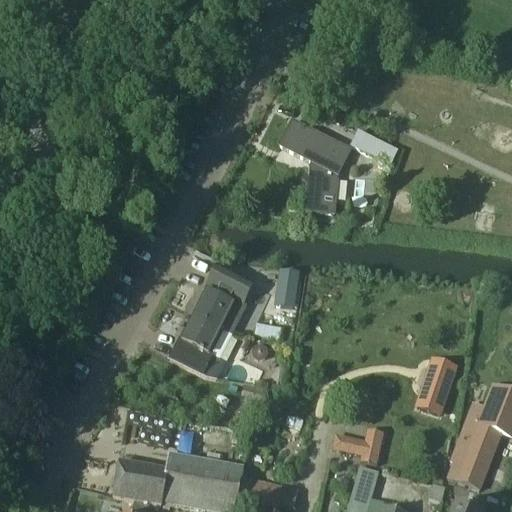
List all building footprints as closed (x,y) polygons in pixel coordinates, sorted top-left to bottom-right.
[(308,189),(306,215),(333,218),(336,181),(350,155),(292,127),(280,151),(312,167),(309,190),(308,189)] [(396,156),(381,148),(357,136),(349,152),(388,172),(396,156)] [(206,299),(195,321),(220,333),(232,338),(246,310),(242,308),(253,289),(217,271),(204,297),(206,299)] [(293,312),(297,277),(279,275),(277,296),(275,309),(293,312)] [(182,341),(170,365),(185,372),(185,371),(191,374),(202,381),(204,382),(216,384),(224,367),(220,365),(231,340),(220,335),(220,333),(195,321),(184,342),(182,341)] [(254,338),(279,342),(281,330),(257,326),(254,338)] [(455,372),(431,364),(415,410),(443,420),(455,372)] [(254,432),(263,395),(241,389),(232,427),(254,432)] [(511,398),(491,390),(483,411),(472,407),(450,465),(452,466),(446,482),(480,495),(502,439),(511,442),(511,398)] [(367,434),(364,446),(361,460),(360,467),(377,471),(380,456),(384,438),(367,434)] [(281,511),(293,511),(298,496),(242,482),(243,474),(169,461),(166,476),(119,468),(113,503),(134,507),(132,511),(161,511),(162,511),(166,511),(254,511),(256,506),(281,511)] [(368,511),(379,477),(358,471),(346,511),(368,511)] [(432,489),(428,504),(441,507),(445,493),(441,491),(432,489)] [(99,511),(103,502),(82,495),(76,511),(99,511)]
